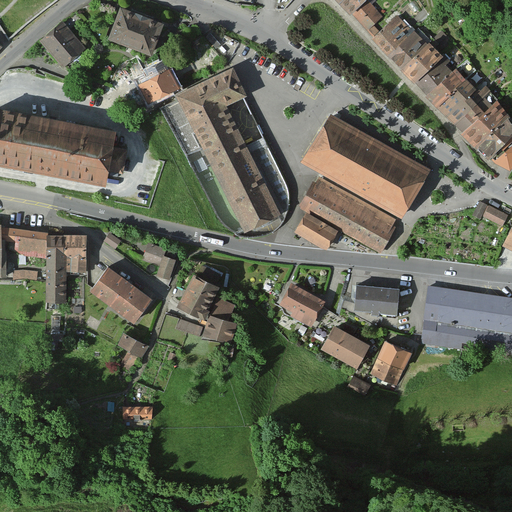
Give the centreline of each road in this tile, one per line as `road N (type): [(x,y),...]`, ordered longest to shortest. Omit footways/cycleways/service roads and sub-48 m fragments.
road 1 (residential): [(0,188),(261,250),(511,276)]
road 2 (residential): [(511,196),(281,42),(183,0)]
